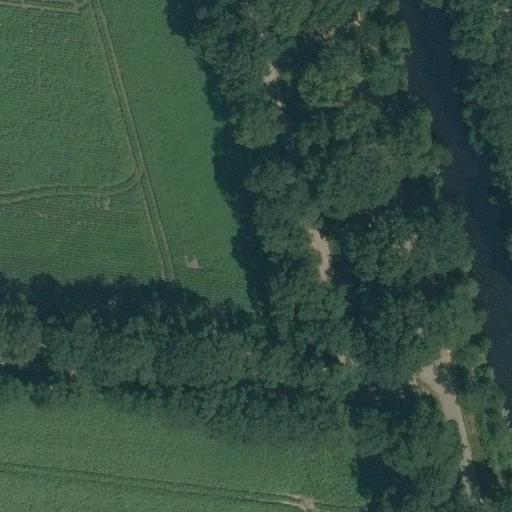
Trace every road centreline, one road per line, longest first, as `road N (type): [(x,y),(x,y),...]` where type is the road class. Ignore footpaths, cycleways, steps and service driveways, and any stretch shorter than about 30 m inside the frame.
road 1 (unclassified): [(0,347),(309,384),(434,359)]
road 2 (track): [(246,0),(356,375)]
road 3 (unclassified): [(332,0),(434,359)]
road 4 (unclassified): [(434,359),(478,511)]
